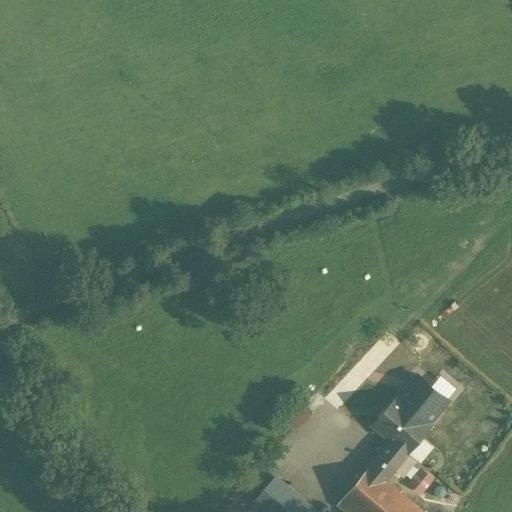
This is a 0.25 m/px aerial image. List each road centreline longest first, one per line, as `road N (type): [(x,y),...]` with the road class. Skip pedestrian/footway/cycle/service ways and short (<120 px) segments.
road 1 (unclassified): [(0,316),(511,132)]
road 2 (unclassified): [(94,511),(0,376)]
